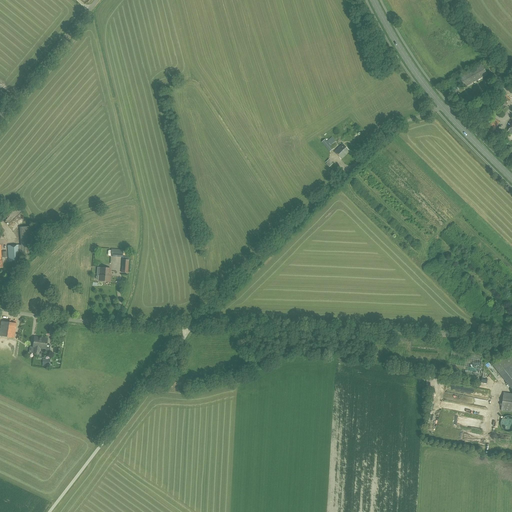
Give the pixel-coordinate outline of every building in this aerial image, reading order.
[(466,86),(486,75),(481,65),(460,77),(466,86)] [(492,111),(499,100),(491,95),(484,106),(492,111)] [(490,135),(500,122),(492,116),(482,129),(490,135)] [(332,140),(330,138),(327,141),(325,139),(322,142),(330,152),(334,148),(331,145),(335,141),(333,139),(332,140)] [(341,159),(350,151),(343,144),(334,152),(341,159)] [(8,223),(23,209),(17,202),(2,217),(8,223)] [(21,245),(7,246),(8,261),(20,261),(19,257),(32,256),(31,245),(31,244),(21,245)] [(99,281),(110,281),(110,276),(110,268),(101,267),(100,275),(99,275),(97,275),(96,276),(96,279),(97,280),(99,280),(99,281)] [(0,336),(14,338),(15,328),(16,323),(1,321),(0,328),(0,336)] [(50,352),(50,345),(47,344),(47,339),(34,337),(33,347),(30,346),(29,352),(39,354),(40,348),(45,349),(45,351),(50,352)] [(511,389),(511,388),(511,359),(507,353),(493,365),(511,389)] [(501,411),(511,412),(511,393),(504,392),(501,411)]
